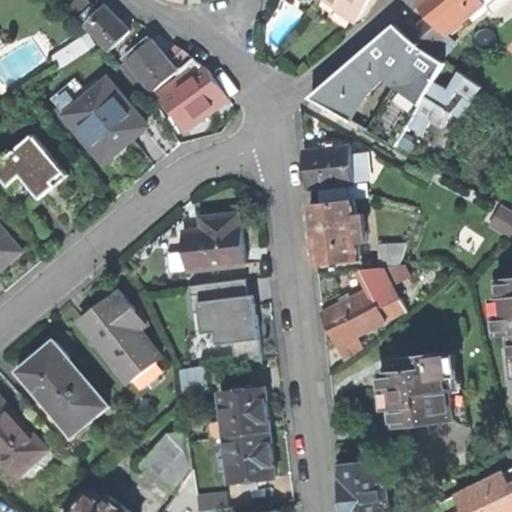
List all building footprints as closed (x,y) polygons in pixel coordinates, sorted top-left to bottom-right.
[(100,12),(94,6),(98,2),(96,0),(78,0),(73,5),(90,22),(100,12)] [(331,0),(339,5),(338,8),(358,21),(371,0),(331,0)] [(461,12),(451,0),(424,0),(420,4),(431,17),(441,29),(443,28),(461,12)] [(475,0),(461,12),(443,28),(446,32),(448,34),(469,15),(473,20),(488,8),(486,5),(492,0),(475,0)] [(451,0),(461,12),(475,0),(451,0)] [(100,12),(90,22),(114,47),(134,28),(122,16),(109,3),(100,12)] [(431,17),(408,34),(427,48),(446,32),(443,28),(441,29),(431,17)] [(311,96),(353,120),(364,97),(384,74),(397,86),(424,101),(436,81),(446,62),(427,48),(408,34),(395,25),(365,51),(311,96)] [(0,47),(8,42),(0,29),(0,47)] [(58,56),(64,65),(94,45),(88,36),(58,56)] [(132,57),(157,88),(183,67),(177,59),(171,52),(166,46),(158,36),(132,57)] [(182,43),(171,52),(177,59),(190,49),(182,43)] [(190,49),(177,59),(183,67),(184,69),(200,56),(190,49)] [(180,134),(191,129),(187,123),(164,91),(206,61),(200,56),(184,69),(155,94),(180,134)] [(157,88),(132,57),(125,62),(155,94),(184,69),(157,88)] [(216,101),(229,92),(218,77),(206,61),(164,91),(187,123),(204,110),(209,116),(221,107),(216,101)] [(451,89),(436,81),(424,101),(418,111),(431,119),(445,127),(452,114),(461,118),(475,96),(458,85),(465,74),(460,72),(451,89)] [(482,86),(465,74),(458,85),(475,96),(482,86)] [(69,113),(108,160),(128,143),(149,125),(133,105),(135,103),(113,77),(69,113)] [(424,101),(397,86),(371,131),(398,147),(410,125),(418,111),(424,101)] [(424,132),(431,119),(418,111),(410,125),(424,132)] [(191,129),(180,134),(184,142),(197,138),(191,129)] [(73,174),(39,132),(0,164),(0,168),(13,185),(26,174),(45,197),(57,187),(73,174)] [(347,184),(355,183),(351,146),(305,151),(307,170),(309,188),(319,187),(347,184)] [(26,174),(13,185),(32,208),(45,197),(26,174)] [(349,199),(356,198),(371,197),(369,181),(355,183),(347,184),(349,199)] [(321,202),(349,199),(347,184),(319,187),(321,202)] [(314,234),(317,263),(362,258),(360,242),(366,242),(364,213),(357,214),(356,198),(349,199),(321,202),(311,203),(314,234)] [(502,228),(511,232),(511,209),(505,207),(502,214),(507,216),(502,228)] [(192,268),(250,262),(246,223),(244,224),(242,212),(220,214),(207,216),(209,228),(188,230),(192,268)] [(0,270),(9,263),(25,249),(0,220),(0,270)] [(377,240),(380,267),(383,266),(400,265),(406,243),(377,240)] [(362,269),(372,290),(380,308),(399,299),(383,266),(380,267),(362,269)] [(511,276),(500,278),(502,298),(506,298),(508,313),(497,315),(499,334),(511,333),(511,343),(511,276)] [(275,354),(267,277),(200,285),(206,339),(241,336),(243,357),(275,354)] [(134,315),(141,310),(125,290),(119,295),(117,293),(101,306),(84,319),(133,382),(166,356),(144,328),(134,315)] [(332,331),(339,344),(357,336),(387,321),(380,308),(372,290),(324,314),(332,331)] [(402,297),(399,299),(380,308),(387,321),(399,315),(407,308),(402,297)] [(141,310),(134,315),(144,328),(151,323),(141,310)] [(357,336),(339,344),(346,359),(362,347),(357,336)] [(92,418),(94,420),(112,405),(77,364),(79,363),(59,338),(40,355),(22,369),(45,397),(75,433),(92,418)] [(392,407),(395,428),(454,420),(448,377),(457,376),(453,351),(398,358),(399,371),(381,373),(383,392),(393,391),(394,399),(395,407),(392,407)] [(191,393),(217,387),(211,363),(186,368),(191,393)] [(230,436),(275,431),(272,408),(270,387),(250,389),(241,390),(225,392),(230,436)] [(0,453),(20,476),(51,449),(4,396),(0,399),(0,453)] [(66,443),(94,420),(92,418),(75,433),(45,397),(34,406),(66,443)] [(221,437),(217,411),(203,413),(207,439),(221,437)] [(207,439),(203,413),(191,414),(193,431),(195,440),(207,439)] [(181,492),(199,467),(195,440),(193,431),(173,434),(146,464),(181,492)] [(235,481),(248,480),(261,478),(280,476),(277,452),(275,431),(230,436),(232,451),(234,470),(235,481)] [(234,470),(232,451),(221,452),(223,471),(234,470)] [(345,502),(346,511),(386,511),(385,505),(391,504),(388,484),(383,484),(380,460),(341,465),(345,502)] [(186,511),(204,511),(205,509),(203,494),(199,467),(181,492),(175,501),(188,509),(186,511)] [(511,511),(511,468),(459,494),(467,511),(511,511)] [(261,478),(248,480),(249,487),(261,486),(261,478)] [(108,500),(112,494),(98,484),(94,489),(108,500)] [(94,489),(77,511),(134,511),(135,511),(112,494),(108,500),(94,489)] [(205,509),(233,506),(231,491),(203,494),(205,509)] [(264,511),(264,503),(233,506),(205,509),(204,511),(264,511)]
